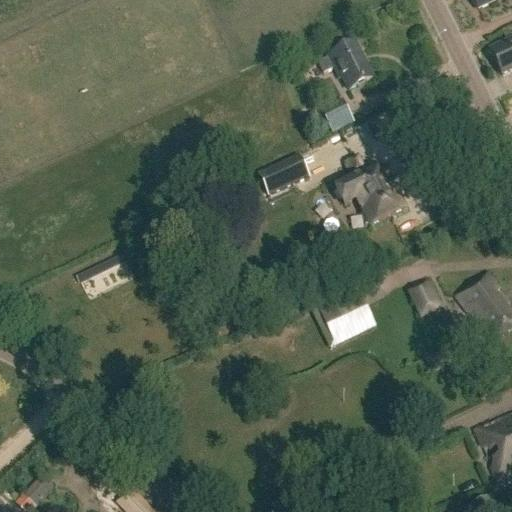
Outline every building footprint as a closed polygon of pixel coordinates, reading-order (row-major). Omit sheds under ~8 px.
[(472,0),(478,12),(503,0),(472,0)] [(511,41),(490,52),(502,78),(511,72),(511,41)] [(371,80),(353,45),(327,58),(328,59),(317,65),(323,76),(334,71),(338,80),(340,79),(347,93),(371,80)] [(353,125),(341,100),(318,111),(330,136),(353,125)] [(363,171),(357,158),(347,163),(357,182),(331,194),(339,210),(343,208),(352,226),(366,219),(370,228),(404,212),(385,172),(370,179),(368,174),(362,177),(359,172),(363,171)] [(303,163),(263,182),(274,204),(313,185),(303,163)] [(393,288),(411,279),(406,269),(388,278),(393,288)] [(499,291),(487,275),(456,298),(491,345),(511,329),(511,319),(494,295),(499,291)] [(440,312),(427,284),(406,294),(420,321),(440,312)] [(370,319),(357,293),(331,306),(313,315),(316,323),(322,330),(336,335),(370,319)] [(457,364),(449,348),(423,361),(431,377),(457,364)] [(511,418),(476,434),(498,487),(511,480),(511,418)] [(54,491),(41,479),(23,497),(36,510),(54,491)] [(149,511),(129,492),(119,502),(129,511),(149,511)] [(497,511),(492,499),(467,510),(468,511),(497,511)]
